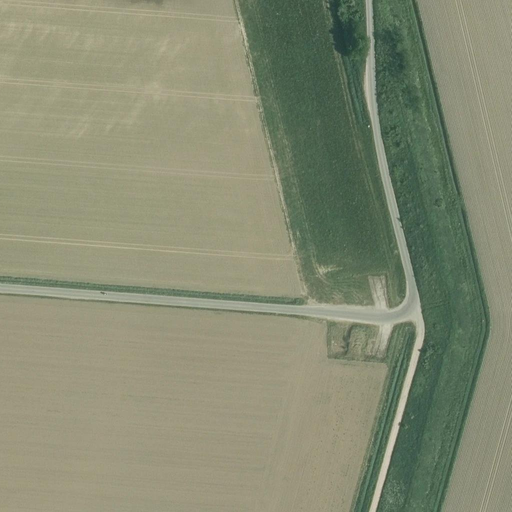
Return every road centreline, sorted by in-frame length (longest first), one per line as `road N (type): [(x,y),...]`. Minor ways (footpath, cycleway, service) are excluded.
road 1 (tertiary): [(0,289),(390,318),(409,310)]
road 2 (tertiary): [(409,310),(412,285),(373,109),(368,0)]
road 3 (unclassified): [(372,511),(420,333),(409,310)]
